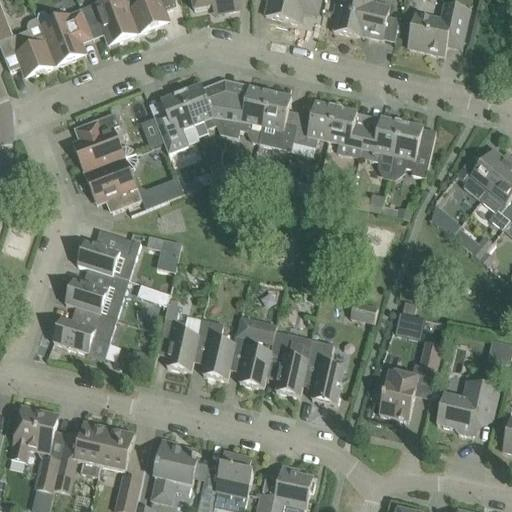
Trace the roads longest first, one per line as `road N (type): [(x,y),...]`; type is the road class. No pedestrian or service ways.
road 1 (residential): [(511,116),(204,48),(40,106)]
road 2 (residential): [(374,488),(325,449),(14,380)]
road 3 (residential): [(14,380),(62,204),(40,106)]
road 4 (residential): [(511,498),(445,484),(374,488)]
